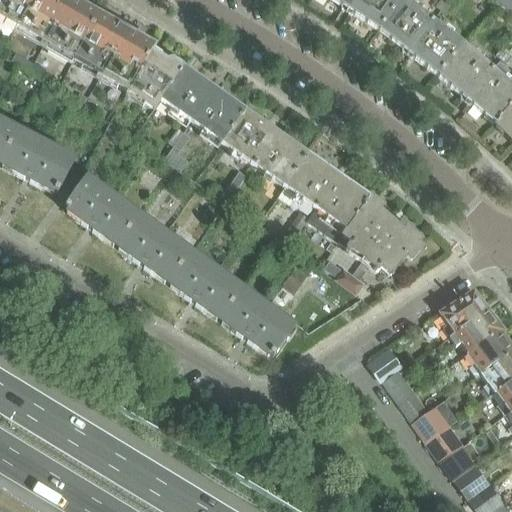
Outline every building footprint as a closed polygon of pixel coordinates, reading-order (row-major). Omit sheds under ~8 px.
[(34,0),(0,0),(0,21),(17,31),(34,0)] [(98,19),(74,6),(64,0),(34,0),(17,31),(74,64),(98,19)] [(377,35),(401,1),(399,0),(325,0),(340,9),(340,15),(348,20),(352,18),(377,35)] [(441,14),(449,4),(443,0),(436,10),(441,14)] [(511,0),(486,0),(511,16),(511,15),(511,0)] [(436,80),(463,48),(433,24),(401,1),(377,35),(401,52),(401,58),(409,63),(413,62),(436,80)] [(454,9),(449,5),(449,4),(441,14),(447,19),(454,9)] [(154,51),(150,49),(98,19),(74,64),(126,95),(154,51)] [(511,77),(498,67),(492,73),(463,48),(436,80),(459,99),(459,103),(467,110),(471,109),(493,129),(511,106),(511,77)] [(501,63),(509,54),(505,50),(496,59),(501,63)] [(182,71),(157,53),(154,51),(126,95),(153,113),(159,104),(182,71)] [(507,68),(511,61),(511,56),(509,54),(501,63),(507,68)] [(15,58),(10,66),(26,75),(30,67),(15,58)] [(35,68),(30,77),(42,83),(47,74),(35,68)] [(246,115),(220,97),(220,93),(220,92),(212,87),(207,88),(182,70),(182,71),(159,104),(223,149),(246,115)] [(79,97),(75,104),(83,108),(87,101),(79,97)] [(88,102),(84,109),(93,114),(97,107),(88,102)] [(511,106),(493,129),(511,146),(511,106)] [(306,157),(282,141),(281,136),(273,131),(269,132),(246,115),(223,149),(283,191),(306,157)] [(0,165),(17,133),(0,124),(0,165)] [(109,127),(105,133),(116,140),(120,134),(109,127)] [(177,132),(168,146),(174,150),(183,137),(184,136),(177,132)] [(73,163),(44,148),(17,133),(0,165),(0,170),(51,197),(52,194),(56,196),(73,163)] [(164,164),(181,176),(187,167),(177,160),(190,142),(183,137),(174,150),(164,164)] [(342,232),(369,201),(344,184),(343,180),(343,179),(336,174),(332,175),(306,157),(283,191),(314,212),(310,219),(322,227),(326,221),(342,232)] [(238,177),(226,194),(233,199),(245,182),(238,177)] [(113,251),(137,218),(85,181),(82,186),(64,211),(67,214),(65,217),(113,251)] [(234,198),(228,207),(237,213),(240,209),(238,201),(234,198)] [(387,278),(404,260),(410,264),(421,252),(415,248),(418,244),(406,233),(403,237),(377,215),(380,211),(369,201),(342,232),(339,237),(341,239),(336,247),(349,255),(351,253),(362,259),(366,262),(377,274),(379,271),(387,278)] [(286,236),(294,241),(307,222),(299,217),(286,236)] [(165,288),(189,255),(137,218),(113,251),(165,288)] [(330,247),(326,252),(331,256),(335,250),(330,247)] [(241,292),(215,274),(189,255),(165,288),(217,325),(241,292)] [(333,280),(338,273),(328,267),(323,274),(333,280)] [(334,284),(354,299),(363,288),(358,285),(364,275),(359,272),(353,281),(342,273),(334,284)] [(302,285),(291,277),(281,290),(293,298),(302,285)] [(293,329),(269,312),(241,292),(217,325),(266,360),(268,358),(271,360),(284,342),(286,343),(293,334),(291,333),(293,329)] [(486,315),(473,298),(472,297),(472,298),(439,318),(446,328),(441,332),(448,341),(486,315)] [(498,336),(500,334),(486,315),(448,341),(455,350),(459,347),(467,357),(498,336)] [(511,355),(511,353),(498,336),(467,357),(466,358),(473,368),(468,372),(475,381),(479,378),(511,355)] [(381,387),(398,375),(402,372),(389,353),(365,368),(379,389),(382,387),(381,387)] [(511,384),(511,355),(479,378),(487,387),(482,391),(489,400),(495,396),(511,384)] [(396,407),(413,395),(398,375),(381,387),(382,387),(396,407)] [(511,413),(511,384),(495,396),(502,406),(498,409),(505,419),(510,415),(511,413)] [(410,427),(427,415),(413,395),(396,407),(410,427)] [(410,427),(425,447),(446,431),(432,411),(427,415),(410,427)] [(424,447),(438,466),(456,453),(443,434),(425,447),(424,447)] [(454,486),(475,471),(460,451),(439,466),(454,486)] [(467,504),(488,489),(475,471),(454,486),(467,504)] [(500,509),(501,508),(488,489),(467,504),(472,511),(498,511),(501,510),(500,509)]
